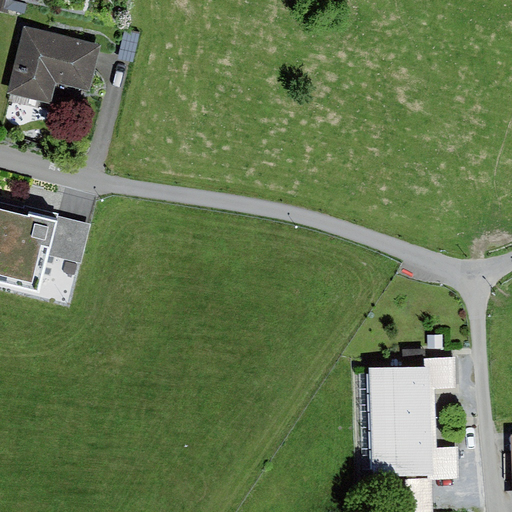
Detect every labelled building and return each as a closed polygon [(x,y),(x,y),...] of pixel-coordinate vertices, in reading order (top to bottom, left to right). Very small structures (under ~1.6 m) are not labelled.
[(8,0),(0,0),(0,11),(8,14),(9,10),(11,1),(8,0)] [(27,5),(11,1),(9,10),(25,14),(27,5)] [(102,45),(24,26),(7,93),(51,104),(56,83),(91,91),(102,45)] [(125,30),(118,60),(131,63),(138,33),(125,30)] [(0,205),(0,270),(32,278),(42,241),(52,244),(58,218),(29,211),(29,213),(0,205)] [(59,215),(58,218),(52,244),(49,255),(81,263),(91,223),(59,215)] [(425,364),(371,366),(373,472),(433,471),(432,447),(430,387),(458,386),(457,356),(425,357),(425,364)] [(458,445),(432,447),(433,471),(433,476),(433,478),(460,477),(458,445)] [(433,476),(405,477),(406,511),(434,511),(433,478),(433,476)]
